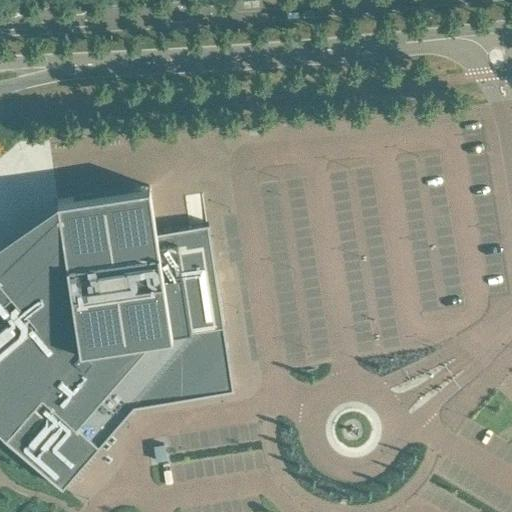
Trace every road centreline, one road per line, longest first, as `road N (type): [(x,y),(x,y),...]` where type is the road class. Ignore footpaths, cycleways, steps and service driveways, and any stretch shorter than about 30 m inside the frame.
road 1 (tertiary): [(66,65),(511,31)]
road 2 (tertiary): [(342,0),(22,23)]
